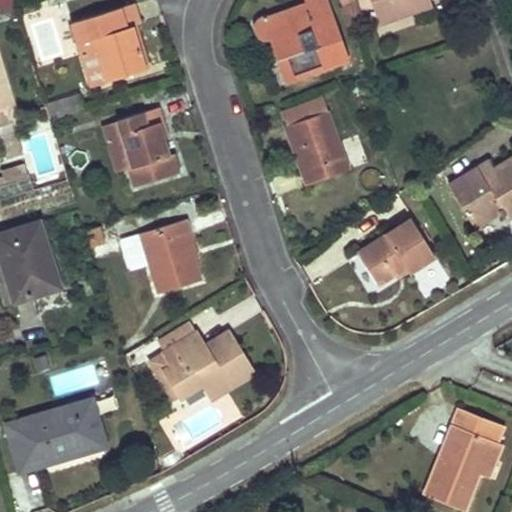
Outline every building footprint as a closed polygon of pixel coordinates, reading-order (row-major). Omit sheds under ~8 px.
[(326,0),(304,0),(305,4),(290,9),(266,18),(264,16),(257,18),(254,24),(256,34),(262,39),(269,40),(286,84),(349,61),(326,0)] [(371,0),(379,24),(432,6),(430,0),(371,0)] [(140,24),(135,4),(75,20),(85,56),(99,52),(106,81),(146,71),(139,43),(134,26),(140,24)] [(85,56),(92,85),(106,81),(99,52),(85,56)] [(0,109),(15,105),(0,56),(0,109)] [(80,94),(51,103),(55,115),(84,107),(80,94)] [(0,120),(18,115),(15,105),(0,109),(0,120)] [(137,187),(180,172),(175,154),(170,155),(167,145),(159,121),(164,119),(159,105),(103,124),(110,143),(120,140),(130,168),(137,187)] [(328,111),(286,127),(294,148),(299,146),(305,166),(301,167),(308,185),(349,170),(328,111)] [(24,158),(14,122),(0,126),(0,143),(6,163),(24,158)] [(120,140),(110,143),(119,172),(130,168),(120,140)] [(299,146),(294,148),(301,167),(305,166),(299,146)] [(456,197),(443,204),(458,230),(472,223),(475,229),(503,212),(507,220),(511,217),(511,159),(507,163),(494,170),(481,178),(476,169),(450,186),(456,197)] [(489,161),(476,169),(481,178),(494,170),(489,161)] [(5,172),(6,176),(7,180),(26,175),(24,166),(5,172)] [(412,219),(358,253),(371,272),(378,284),(405,267),(408,272),(435,256),(412,219)] [(124,238),(131,266),(147,261),(156,293),(197,282),(190,258),(192,258),(186,238),(192,236),(187,220),(124,238)] [(40,221),(0,233),(0,258),(14,301),(62,286),(40,221)] [(104,227),(88,232),(93,246),(108,240),(104,227)] [(197,245),(193,236),(192,236),(186,238),(192,258),(200,255),(197,245)] [(0,258),(0,292),(4,304),(14,301),(0,258)] [(191,321),(161,340),(167,351),(198,332),(191,321)] [(237,341),(230,330),(206,344),(212,355),(237,341)] [(245,354),(237,341),(212,355),(206,344),(198,332),(167,351),(162,353),(170,366),(163,369),(180,397),(202,384),(211,398),(255,371),(245,354)] [(151,360),(175,400),(180,397),(163,369),(170,366),(162,353),(151,360)] [(92,398),(5,424),(19,471),(106,446),(92,398)] [(482,477),(502,427),(459,410),(445,444),(424,496),(463,511),(477,475),(482,477)]
